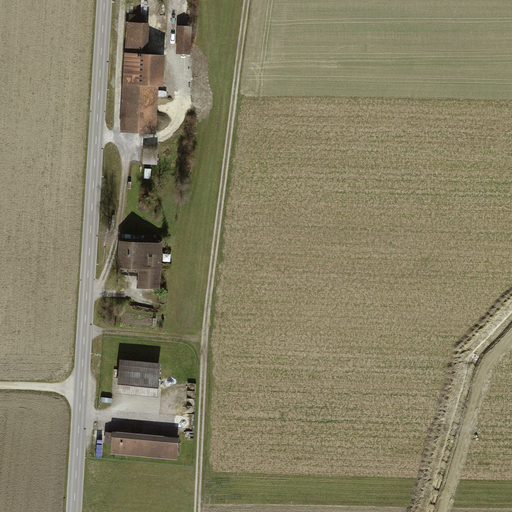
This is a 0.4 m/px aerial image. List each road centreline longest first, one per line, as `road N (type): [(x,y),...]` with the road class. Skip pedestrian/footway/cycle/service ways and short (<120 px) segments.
road 1 (track): [(197,511),(205,342),(250,0)]
road 2 (tertiary): [(105,0),(74,511)]
road 3 (track): [(168,0),(180,115),(158,137),(115,139)]
road 4 (track): [(97,135),(115,139),(125,153),(124,180),(100,290),(88,295)]
road 5 (track): [(125,0),(115,139)]
road 6 (track): [(205,342),(85,331)]
